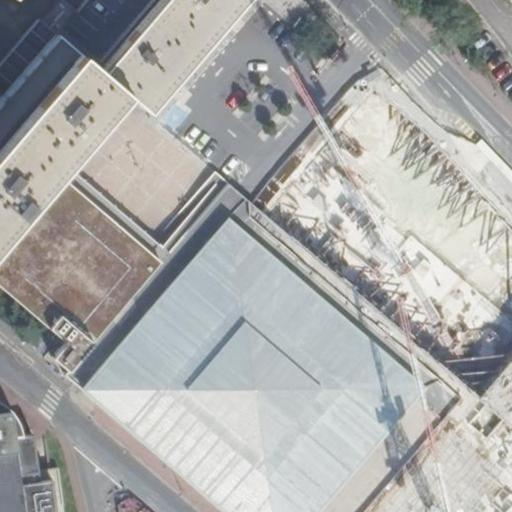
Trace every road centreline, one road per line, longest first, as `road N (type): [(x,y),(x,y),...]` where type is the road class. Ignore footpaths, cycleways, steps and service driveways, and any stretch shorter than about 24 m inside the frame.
road 1 (unknown): [(255,175),(45,402)]
road 2 (unknown): [(321,96),(263,37),(240,35),(221,52),(207,74),(210,97),(267,161)]
road 3 (tertiary): [(511,168),(353,0)]
road 4 (residential): [(0,364),(95,446)]
